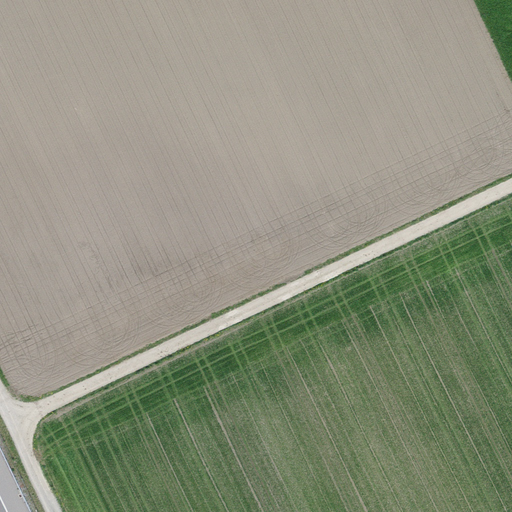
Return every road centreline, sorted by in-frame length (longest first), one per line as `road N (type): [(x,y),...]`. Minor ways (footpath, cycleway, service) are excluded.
road 1 (track): [(511,185),(12,421)]
road 2 (track): [(55,511),(0,395)]
